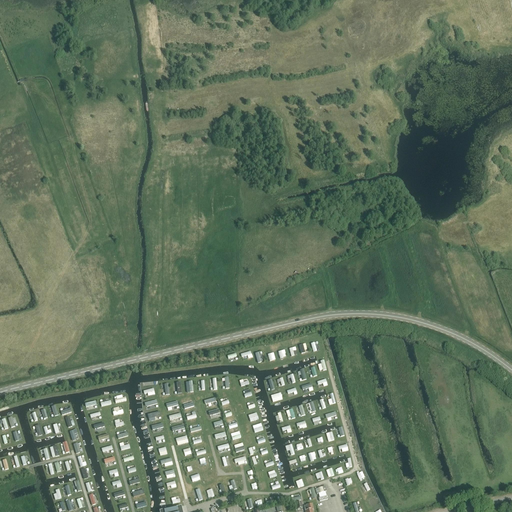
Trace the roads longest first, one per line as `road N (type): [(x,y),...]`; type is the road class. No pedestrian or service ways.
road 1 (tertiary): [(511,370),(421,322),(335,314),(0,392)]
road 2 (unknown): [(330,375),(353,470),(283,496),(248,493),(185,511)]
